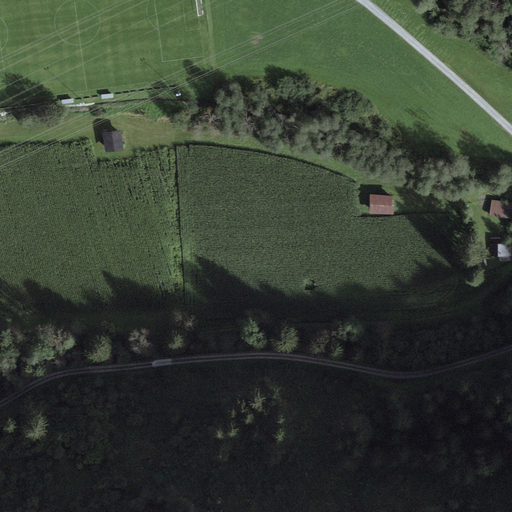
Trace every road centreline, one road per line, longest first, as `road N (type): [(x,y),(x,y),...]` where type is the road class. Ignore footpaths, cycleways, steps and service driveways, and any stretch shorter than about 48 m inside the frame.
road 1 (track): [(0,405),(74,371),(253,355),(409,374),(511,347)]
road 2 (track): [(369,0),(511,127)]
